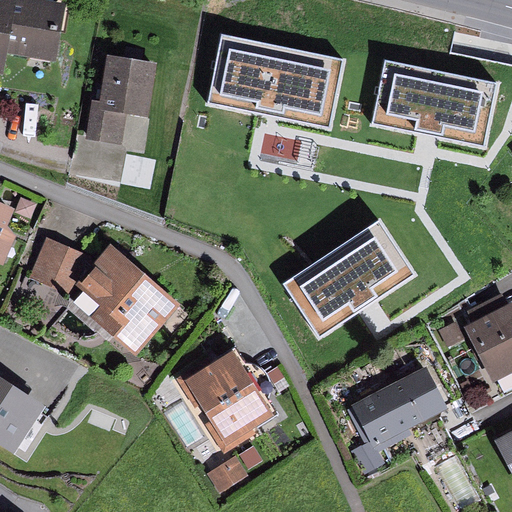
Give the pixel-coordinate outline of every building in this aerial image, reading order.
[(0,71),(5,72),(10,45),(55,53),(63,6),(28,0),(4,0),(3,10),(0,9),(0,71)] [(108,103),(94,101),(90,138),(124,142),(127,115),(152,118),(159,63),(114,57),(108,103)] [(12,207),(0,201),(0,262),(5,265),(16,238),(2,232),(12,207)] [(40,209),(23,203),(17,219),(34,225),(40,209)] [(87,256),(45,237),(27,275),(69,294),(87,256)] [(185,299),(117,245),(75,298),(143,352),(185,299)] [(511,299),(468,317),(493,378),(511,370),(511,299)] [(457,326),(441,333),(447,349),(464,342),(457,326)] [(240,345),(184,378),(227,448),(283,414),(240,345)] [(430,362),(354,398),(376,446),(453,410),(430,362)] [(35,405),(0,382),(0,439),(8,445),(35,405)] [(511,435),(502,441),(511,461),(511,435)] [(236,456),(207,474),(220,496),(250,479),(236,456)]
